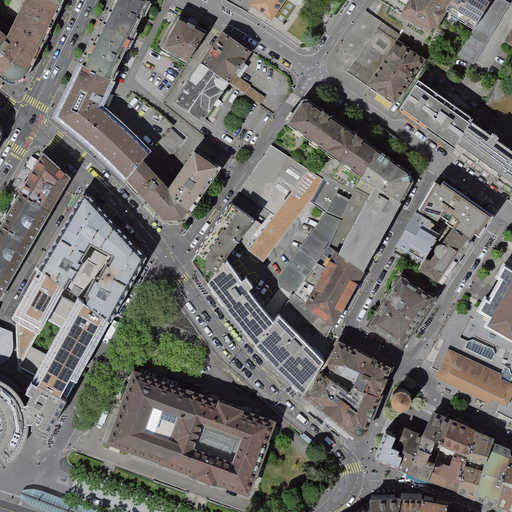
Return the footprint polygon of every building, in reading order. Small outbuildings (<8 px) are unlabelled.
[(28,0),(28,1),(57,15),(64,0),(28,0)] [(113,0),(100,29),(132,45),(151,2),(147,0),(113,0)] [(252,0),(249,6),(269,20),(282,0),(252,0)] [(379,0),(401,12),(398,17),(432,36),(445,14),(474,31),(491,0),(379,0)] [(509,5),(500,0),(491,0),(474,31),(459,56),(473,64),(509,5)] [(42,47),(57,15),(28,1),(13,31),(42,47)] [(337,66),(369,88),(386,62),(385,61),(397,43),(398,44),(403,38),(366,12),(335,56),(337,66)] [(204,35),(176,19),(157,51),(185,67),(204,35)] [(132,45),(100,29),(81,69),(113,86),(132,45)] [(28,78),(42,47),(13,31),(9,39),(0,32),(0,76),(7,82),(12,85),(19,84),(25,82),(28,78)] [(250,51),(223,33),(175,101),(203,120),(229,82),(250,51)] [(394,105),(424,62),(398,44),(397,43),(385,61),(386,62),(369,88),(394,105)] [(68,127),(87,143),(104,105),(110,93),(113,86),(81,69),(78,67),(55,116),(68,127)] [(424,136),(447,102),(418,82),(395,116),(424,136)] [(288,124),(326,152),(345,127),(311,102),(303,103),(288,124)] [(451,154),(453,151),(472,123),(474,120),(447,102),(424,136),(451,154)] [(152,149),(130,129),(104,105),(87,143),(107,161),(119,175),(124,179),(142,158),(152,149)] [(472,123),(453,151),(498,182),(511,161),(511,149),(498,141),(500,138),(494,134),(492,137),(472,123)] [(345,127),(326,152),(361,176),(378,150),(345,127)] [(270,148),(243,186),(277,212),(271,221),(266,227),(249,251),(264,262),(288,232),(300,218),(322,183),(270,148)] [(377,188),(394,161),(378,150),(361,176),(377,188)] [(142,158),(124,179),(165,226),(178,226),(220,168),(196,152),(171,187),(142,158)] [(69,179),(35,153),(8,196),(44,218),(69,179)] [(394,161),(377,188),(401,205),(412,182),(410,172),(394,161)] [(511,161),(498,182),(511,191),(511,161)] [(442,217),(456,196),(458,193),(444,183),(442,187),(441,188),(436,185),(414,219),(431,230),(436,222),(438,223),(442,217)] [(401,205),(377,188),(369,202),(339,256),(363,271),(401,205)] [(472,241),(476,235),(480,237),(494,216),(458,193),(456,196),(442,217),(448,221),(447,224),(456,230),(472,241)] [(79,299),(109,322),(145,258),(86,194),(39,270),(64,287),(79,299)] [(275,294),(290,302),(328,249),(335,254),(339,256),(369,202),(356,195),(351,204),(337,197),(323,220),(275,284),(275,294)] [(44,218),(8,196),(0,208),(0,232),(27,247),(44,218)] [(191,262),(207,284),(226,259),(238,242),(255,219),(232,203),(191,262)] [(266,227),(255,219),(238,242),(249,251),(266,227)] [(441,236),(431,230),(414,219),(396,247),(423,264),(425,261),(441,236)] [(425,261),(423,264),(419,271),(441,285),(472,241),(456,230),(443,248),(440,248),(438,249),(435,252),(434,255),(435,259),(430,265),(425,261)] [(27,247),(0,232),(0,271),(10,277),(27,247)] [(334,327),(363,271),(339,256),(335,254),(305,305),(334,327)] [(207,284),(256,345),(274,321),(249,292),(254,288),(247,279),(243,282),(226,259),(207,284)] [(491,322),(486,330),(511,343),(511,269),(505,266),(498,278),(502,280),(490,303),(486,300),(478,314),(491,322)] [(60,296),(64,287),(39,270),(13,319),(39,334),(47,319),(60,296)] [(0,293),(10,277),(0,271),(0,293)] [(401,348),(435,297),(401,276),(369,326),(401,348)] [(76,304),(60,296),(47,319),(63,327),(76,304)] [(84,370),(109,322),(79,299),(76,304),(63,327),(47,355),(84,370)] [(147,317),(201,336),(179,305),(175,301),(171,299),(168,299),(165,299),(161,300),(157,302),(154,306),(147,317)] [(304,394),(326,361),(279,314),(274,321),(256,345),(304,394)] [(13,331),(0,325),(0,361),(1,361),(6,359),(10,355),(13,350),(13,344),(13,336),(13,331)] [(355,382),(383,394),(393,366),(339,341),(326,363),(328,370),(355,382)] [(503,375),(448,349),(437,372),(434,378),(490,405),(492,401),(507,407),(511,396),(511,384),(501,379),(503,375)] [(133,371),(106,443),(115,446),(204,479),(248,496),(275,425),(133,371)] [(0,462),(6,460),(13,455),(18,449),(22,443),(24,439),(27,433),(29,420),(31,420),(31,426),(46,434),(67,396),(32,377),(26,389),(31,391),(27,398),(27,399),(25,400),(24,396),(20,391),(15,384),(7,378),(0,374),(0,462)] [(339,423),(348,398),(321,379),(308,400),(339,423)] [(348,398),(339,423),(365,442),(383,394),(355,382),(348,398)] [(402,385),(398,385),(396,386),(394,388),(392,390),(391,392),(390,395),(391,399),(393,403),(396,405),(399,406),(404,406),(407,404),(410,402),(411,398),(411,393),(410,390),(408,387),(406,386),(402,385)] [(423,437),(416,452),(428,461),(437,439),(443,442),(451,421),(434,413),(423,437)] [(474,432),(451,421),(443,442),(469,452),(474,432)] [(399,444),(405,447),(416,452),(423,437),(405,429),(402,438),(399,444)] [(399,444),(402,438),(386,430),(376,453),(378,458),(398,465),(405,447),(399,444)] [(465,465),(484,471),(493,443),(495,438),(474,432),(469,452),(465,465)] [(465,465),(469,452),(443,442),(437,439),(428,461),(435,463),(429,478),(458,489),(465,465)] [(484,471),(503,478),(510,455),(511,450),(493,443),(484,471)] [(405,447),(398,465),(408,469),(416,452),(405,447)] [(416,452),(408,469),(429,478),(435,463),(428,461),(416,452)] [(511,455),(510,455),(503,478),(511,480),(511,455)] [(465,465),(458,489),(476,497),(484,471),(465,465)] [(484,471),(476,497),(496,506),(497,502),(503,478),(484,471)] [(511,480),(503,478),(497,502),(511,508),(511,480)] [(96,511),(41,492),(27,490),(20,494),(23,502),(32,509),(40,511),(96,511)] [(397,511),(401,498),(370,498),(370,503),(371,511),(397,511)] [(417,511),(423,499),(401,498),(397,511),(417,511)] [(446,511),(448,503),(423,499),(417,511),(446,511)] [(371,511),(370,503),(356,511),(371,511)]
